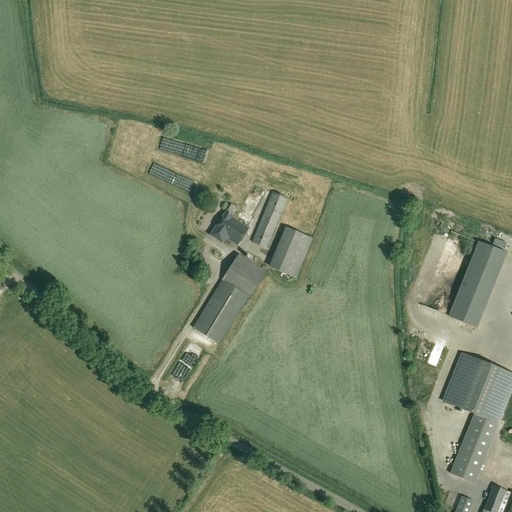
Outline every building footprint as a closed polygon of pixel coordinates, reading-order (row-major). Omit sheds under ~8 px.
[(167,143),(165,150),(175,152),(177,146),(173,145),(173,144),(167,143)] [(212,165),(215,151),(204,148),(201,163),(212,165)] [(197,197),(200,182),(192,180),(189,195),(197,197)] [(274,192),(253,243),(267,248),(288,198),(274,192)] [(225,236),(239,245),(250,228),(232,217),(233,215),(231,213),(236,206),(232,203),(211,235),(221,241),(225,236)] [(290,229),(273,269),(297,279),(313,239),(290,229)] [(478,236),(453,313),(480,322),(506,245),(478,236)] [(204,250),(205,247),(197,244),(196,247),(193,246),(188,258),(200,262),(204,250)] [(216,259),(224,261),(226,252),(218,250),(216,259)] [(223,281),(249,297),(250,298),(265,272),(238,255),(223,281)] [(219,344),(249,297),(223,281),(194,328),(219,344)] [(194,348),(182,366),(193,373),(204,356),(194,348)] [(511,390),(511,373),(463,354),(444,402),(475,414),(451,473),(474,483),(511,390)] [(511,511),(511,492),(494,485),(484,510),(488,511),(511,511)] [(469,511),(473,502),(461,497),(458,503),(454,511),(469,511)]
